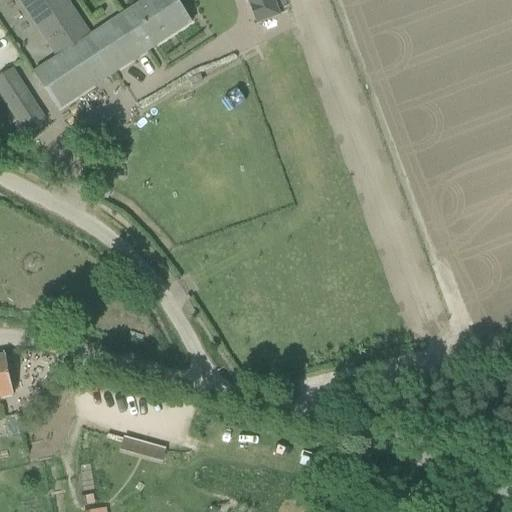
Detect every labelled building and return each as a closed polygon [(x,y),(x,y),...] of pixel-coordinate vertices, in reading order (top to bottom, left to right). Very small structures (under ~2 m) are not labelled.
[(18,0),(46,41),(58,58),(50,63),(33,74),(58,111),(191,23),(180,7),(175,0),(148,0),(91,36),(85,26),(67,0),(18,0)] [(239,33),(226,0),(201,0),(218,42),(239,33)] [(274,0),(250,0),(256,14),(257,16),(255,17),(260,31),(262,36),(264,36),(285,28),(282,20),(278,8),(276,5),(274,0)] [(44,120),(11,70),(0,77),(0,96),(24,133),(44,120)] [(0,398),(13,396),(5,357),(0,357),(0,398)] [(157,447),(132,441),(128,455),(153,462),(157,447)]
